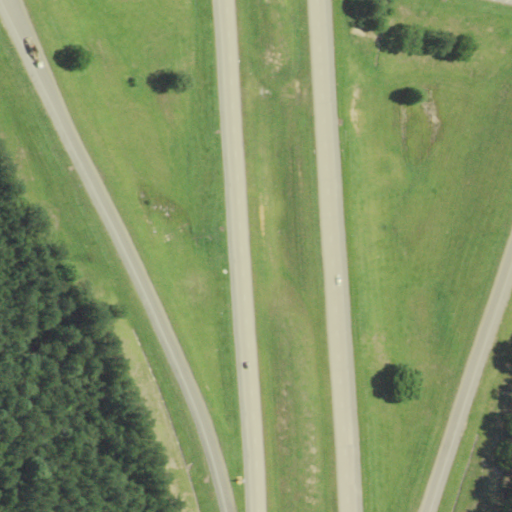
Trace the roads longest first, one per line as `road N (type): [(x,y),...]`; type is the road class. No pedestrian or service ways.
road 1 (motorway): [(10,0),(188,379),(230,511)]
road 2 (motorway): [(228,0),(259,511)]
road 3 (motorway): [(349,511),(318,0)]
road 4 (motorway): [(425,511),(511,254)]
